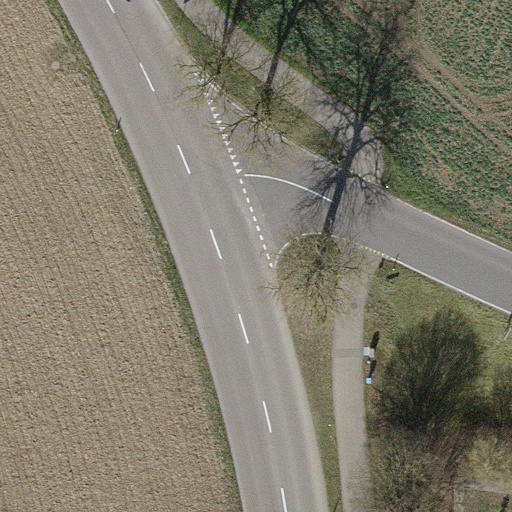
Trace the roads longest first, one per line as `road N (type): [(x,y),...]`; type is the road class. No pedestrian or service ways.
road 1 (tertiary): [(287,511),(265,394),(178,123)]
road 2 (tertiary): [(178,123),(511,279)]
road 3 (tertiary): [(178,123),(112,0)]
